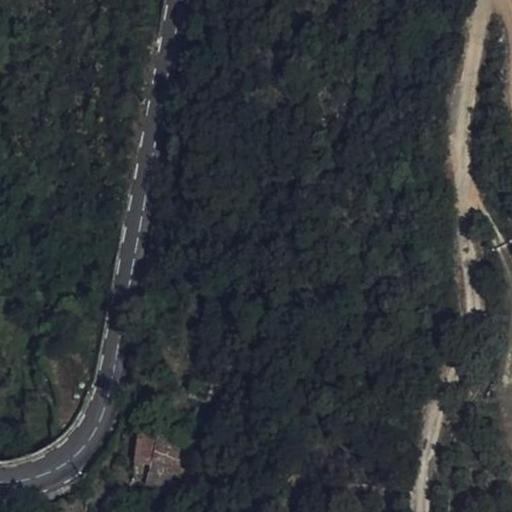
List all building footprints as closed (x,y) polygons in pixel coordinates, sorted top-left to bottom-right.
[(174,403),(192,404),(194,386),(176,384),(174,403)] [(138,440),(121,439),(120,455),(138,456),(138,440)] [(138,456),(138,470),(156,471),(159,442),(142,441),(138,440),(138,456)] [(179,445),(159,442),(156,471),(165,472),(177,472),(179,445)] [(138,470),(138,456),(120,455),(119,469),(125,469),(138,470)] [(156,471),(138,470),(137,485),(164,487),(165,472),(156,471)]
